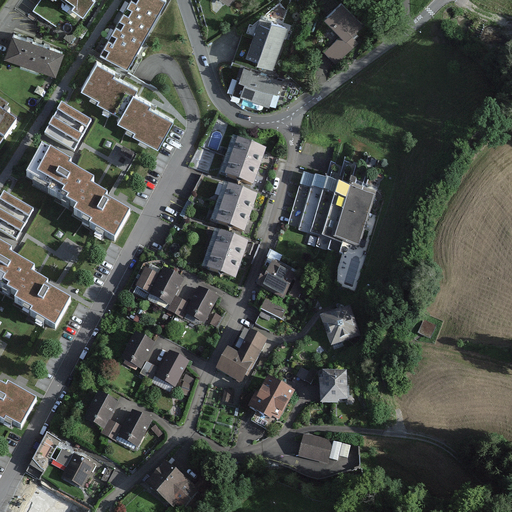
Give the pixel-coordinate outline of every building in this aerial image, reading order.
[(63,0),(83,15),(93,0),(63,0)] [(150,27),(158,13),(133,0),(131,0),(124,12),(150,27)] [(133,0),(158,13),(164,0),(133,0)] [(359,40),(353,33),(364,23),(341,0),(323,17),(340,35),(324,50),(336,62),(359,40)] [(142,40),(150,27),(124,12),(116,26),(142,40)] [(262,17),(255,36),(279,45),(286,26),(262,17)] [(134,54),(142,40),(116,26),(109,40),(134,54)] [(63,52),(14,34),(5,58),(54,76),(63,52)] [(255,36),(248,54),(272,63),(279,45),(255,36)] [(127,68),(134,54),(109,40),(101,53),(127,68)] [(97,101),(95,105),(119,118),(136,88),(115,76),(117,72),(96,61),(79,91),(97,101)] [(235,92),(269,105),(274,92),(277,93),(281,81),(243,67),(239,79),(240,79),(235,92)] [(117,123),(133,131),(130,135),(158,151),(176,120),(150,106),(152,103),(134,93),(117,123)] [(0,103),(0,147),(1,148),(17,126),(3,116),(7,109),(0,103)] [(63,105),(54,120),(82,135),(90,121),(63,105)] [(54,120),(46,134),(73,150),(82,135),(54,120)] [(226,159),(260,170),(266,152),(233,140),(226,159)] [(48,192),(46,196),(76,212),(92,184),(68,171),(71,166),(41,149),(24,179),(48,192)] [(253,188),(260,170),(226,159),(220,176),(253,188)] [(359,248),(374,196),(303,176),(288,228),(359,248)] [(74,217),(90,226),(87,231),(115,246),(133,215),(107,201),(109,198),(91,188),(74,217)] [(218,207),(251,218),(258,200),(225,188),(218,207)] [(4,194),(0,201),(0,210),(25,225),(33,210),(4,194)] [(245,236),(251,218),(218,207),(211,224),(245,236)] [(0,210),(0,229),(17,239),(25,225),(0,210)] [(210,252),(243,264),(250,245),(216,233),(210,252)] [(0,290),(17,300),(33,272),(9,259),(12,254),(0,247),(0,290)] [(298,274),(279,264),(283,257),(272,251),(265,263),(271,266),(267,274),(264,273),(258,286),(284,300),(298,274)] [(236,282),(243,264),(210,252),(203,270),(236,282)] [(160,275),(147,268),(137,286),(150,294),(160,275)] [(170,307),(185,279),(164,268),(149,296),(170,307)] [(15,305),(31,314),(28,319),(56,334),(74,303),(48,289),(49,286),(31,276),(15,305)] [(297,301),(304,287),(296,283),(289,297),(297,301)] [(205,325),(219,299),(198,289),(185,315),(205,325)] [(168,311),(182,318),(189,305),(175,298),(168,311)] [(261,310),(282,320),(287,310),(266,300),(261,310)] [(361,338),(350,307),(320,318),(331,348),(361,338)] [(218,325),(222,315),(216,312),(211,322),(218,325)] [(431,338),(437,325),(424,320),(419,333),(431,338)] [(252,331),(246,342),(245,342),(238,354),(228,348),(215,370),(241,384),(267,340),(252,331)] [(156,343),(135,332),(121,359),(141,370),(156,343)] [(176,388),(189,362),(168,352),(155,377),(176,388)] [(158,368),(147,361),(140,372),(152,379),(158,368)] [(320,381),(321,406),(338,405),(338,401),(347,401),(346,372),(322,373),(323,381),(320,381)] [(191,394),(193,376),(184,375),(182,393),(191,394)] [(257,393),(249,408),(278,424),(295,392),(268,378),(260,395),(257,393)] [(7,384),(5,388),(0,385),(0,423),(3,426),(5,422),(20,430),(37,399),(7,384)] [(232,405),(234,391),(225,390),(222,403),(232,405)] [(118,403),(98,392),(84,419),(104,429),(118,403)] [(138,449),(152,421),(132,412),(119,439),(138,449)] [(115,442),(123,427),(111,420),(102,435),(115,442)] [(327,465),(333,442),(304,435),(298,458),(327,465)] [(83,489),(95,466),(73,455),(61,479),(83,489)] [(182,511),(198,493),(192,488),(193,487),(166,462),(146,484),(173,508),(175,506),(182,511)] [(80,511),(52,495),(41,511),(80,511)]
